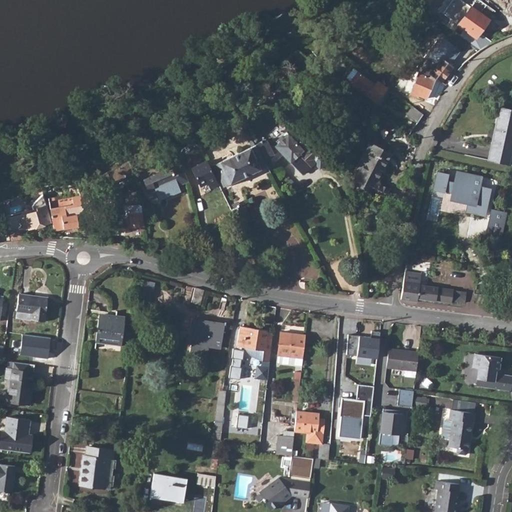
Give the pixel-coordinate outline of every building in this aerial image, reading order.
[(471,8),(460,0),(448,18),(458,25),(454,31),(481,51),(493,44),(480,35),(490,20),(480,14),(486,5),(478,0),(477,0),(472,7),(471,7),(471,8)] [(434,79),(441,82),(452,67),(450,65),(456,57),(448,51),(453,45),(443,37),(439,42),(436,40),(414,70),(418,72),(434,79)] [(259,51),(264,47),(259,42),(249,51),(255,57),(260,53),(259,51)] [(242,62),(247,56),(241,51),(236,56),(242,62)] [(352,80),(358,72),(353,68),(346,78),(356,86),(358,84),(352,80)] [(388,88),(378,81),(375,84),(358,72),(352,80),(358,84),(356,86),(356,87),(376,103),(388,88)] [(434,79),(418,72),(415,80),(416,81),(410,94),(417,98),(418,95),(426,99),(434,79)] [(352,107),(328,89),(323,96),(347,112),(352,107)] [(417,122),(423,115),(413,107),(407,115),(417,122)] [(511,149),(511,109),(500,107),(489,161),(509,165),(511,149)] [(302,174),(314,163),(320,169),(327,162),(303,135),(302,136),(294,127),(289,132),(291,134),(290,135),(289,133),(287,135),(284,135),(278,140),(277,144),(275,146),(302,174)] [(268,141),(258,146),(266,164),(276,159),(268,141)] [(370,143),(351,179),(354,180),(355,183),(384,198),(388,189),(379,184),(378,183),(378,181),(378,180),(392,154),(370,143)] [(225,189),(268,168),(266,164),(258,146),(215,167),(225,189)] [(209,188),(218,184),(206,161),(191,168),(199,185),(206,181),(209,188)] [(129,162),(117,167),(120,171),(109,176),(112,183),(133,173),(129,162)] [(178,185),(188,181),(182,165),(172,169),(171,167),(143,178),(147,186),(143,188),(147,198),(156,194),(159,199),(180,190),(178,185)] [(107,172),(109,176),(120,171),(117,167),(107,172)] [(456,171),(454,182),(461,184),(463,172),(456,171)] [(463,172),(461,184),(454,182),(454,183),(446,181),(448,174),(437,172),(433,189),(444,192),(444,190),(452,192),(451,197),(468,201),(466,211),(484,215),(489,193),(485,192),(486,188),(479,187),(481,177),(463,172)] [(82,200),(89,198),(87,191),(79,193),(80,195),(82,200)] [(51,208),(55,230),(79,226),(77,216),(93,213),(89,198),(82,200),(80,195),(72,196),(73,203),(51,208)] [(52,222),(46,204),(36,207),(37,209),(24,213),(25,214),(21,216),(24,229),(29,228),(29,229),(52,222)] [(231,210),(239,226),(251,220),(244,204),(231,210)] [(117,231),(145,230),(141,205),(119,206),(120,216),(105,217),(106,228),(116,227),(117,231)] [(507,213),(491,210),(486,235),(501,239),(507,213)] [(195,252),(195,267),(205,269),(203,251),(195,252)] [(419,277),(402,275),(398,304),(415,306),(416,302),(417,289),(419,277)] [(154,282),(141,279),(137,295),(151,298),(154,282)] [(204,290),(195,287),(191,302),(200,305),(204,290)] [(417,289),(416,302),(444,306),(447,294),(417,289)] [(45,322),(48,298),(19,294),(16,311),(32,313),(31,320),(45,322)] [(32,313),(16,311),(15,318),(31,320),(32,313)] [(121,344),(124,316),(116,315),(115,317),(99,315),(96,340),(105,341),(105,339),(112,340),(112,343),(121,344)] [(221,348),(225,323),(192,318),(190,329),(194,329),(190,351),(207,354),(208,346),(221,348)] [(267,332),(267,330),(240,326),(237,346),(244,347),(245,349),(247,351),(248,353),(249,354),(252,357),(256,358),(259,360),(262,360),(261,366),(259,367),(257,368),(256,370),(256,372),(256,374),(256,376),(257,377),(259,378),(267,379),(273,333),(267,332)] [(378,358),(380,331),(372,331),(371,336),(349,334),(347,355),(378,358)] [(302,365),(306,335),(280,332),(277,355),(278,355),(277,362),(302,365)] [(19,356),(47,360),(50,339),(22,335),(19,356)] [(415,378),(418,352),(388,349),(386,367),(405,369),(404,376),(415,378)] [(477,368),(475,378),(477,378),(484,380),(483,386),(510,391),(511,377),(511,375),(499,373),(500,369),(498,369),(500,357),(474,353),(472,367),(477,368)] [(33,368),(11,364),(10,372),(5,371),(3,382),(8,383),(5,404),(27,407),(30,385),(35,386),(36,375),(32,375),(33,368)] [(292,401),(298,401),(301,372),(295,371),(294,378),(295,378),(292,401)] [(431,383),(425,378),(421,383),(427,388),(431,383)] [(484,380),(477,378),(476,385),(483,386),(484,380)] [(374,386),(358,384),(356,398),(342,397),(338,436),(361,439),(364,415),(371,415),(374,386)] [(413,391),(399,389),(397,405),(411,407),(413,391)] [(226,391),(219,390),(215,423),(222,424),(226,391)] [(428,399),(416,397),(414,405),(427,407),(428,399)] [(403,411),(383,408),(379,444),(391,446),(392,434),(401,435),(403,411)] [(475,413),(450,409),(449,419),(446,418),(443,420),(441,436),(443,438),(449,439),(448,446),(457,448),(457,451),(458,453),(465,454),(467,453),(468,449),(472,422),(474,422),(475,413)] [(297,411),(294,431),(305,432),(304,442),(320,443),(319,458),(328,459),(330,444),(322,443),(325,419),(319,419),(319,413),(297,411)] [(29,428),(30,419),(7,416),(4,436),(0,435),(0,448),(31,452),(33,435),(26,434),(27,428),(29,428)] [(278,435),(276,454),(292,456),(294,437),(284,436),(278,435)] [(79,484),(104,488),(105,485),(108,459),(113,459),(114,450),(87,446),(85,455),(83,455),(79,484)] [(108,459),(105,485),(113,486),(114,476),(111,475),(112,468),(115,468),(116,460),(113,459),(108,459)] [(0,490),(12,492),(15,465),(0,463),(0,490)] [(392,469),(382,468),(381,478),(391,479),(392,469)] [(187,478),(154,473),(150,496),(183,502),(187,478)] [(216,476),(198,473),(196,483),(214,486),(216,476)] [(308,498),(310,482),(278,477),(259,492),(264,498),(263,499),(270,510),(284,500),(285,501),(292,495),(308,498)] [(458,491),(459,484),(436,480),(435,489),(438,489),(434,511),(457,511),(459,505),(457,505),(459,491),(458,491)] [(183,502),(150,496),(149,499),(182,504),(183,502)] [(330,511),(331,504),(323,503),(321,511),(330,511)]
